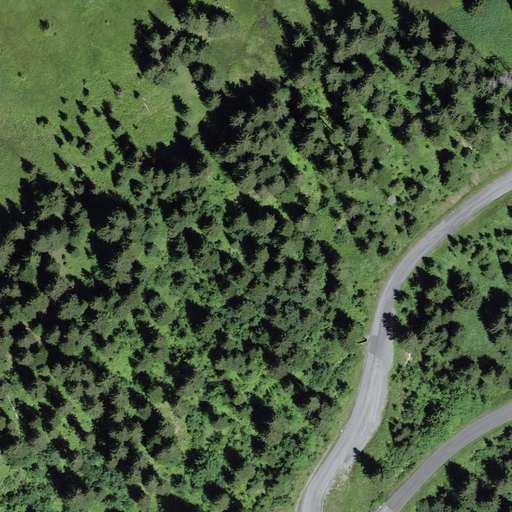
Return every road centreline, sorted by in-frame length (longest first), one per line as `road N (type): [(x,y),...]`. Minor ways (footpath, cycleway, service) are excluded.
road 1 (tertiary): [(511,181),(426,244),(394,281),(357,415),(310,511)]
road 2 (tertiary): [(388,511),(456,443),(511,411)]
